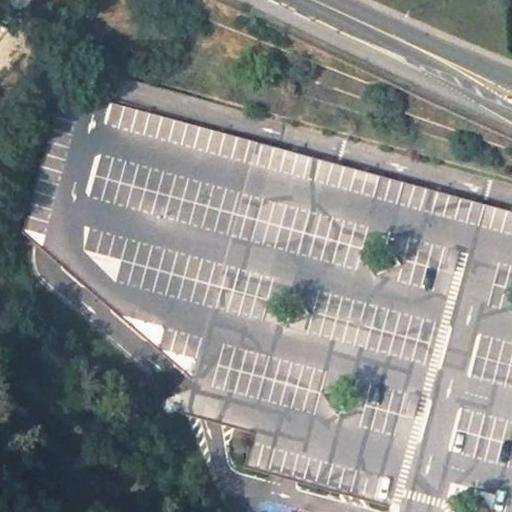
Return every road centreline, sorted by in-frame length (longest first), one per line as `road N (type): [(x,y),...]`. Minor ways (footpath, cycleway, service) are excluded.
road 1 (tertiary): [(335,26),(511,128)]
road 2 (tertiary): [(511,88),(335,26)]
